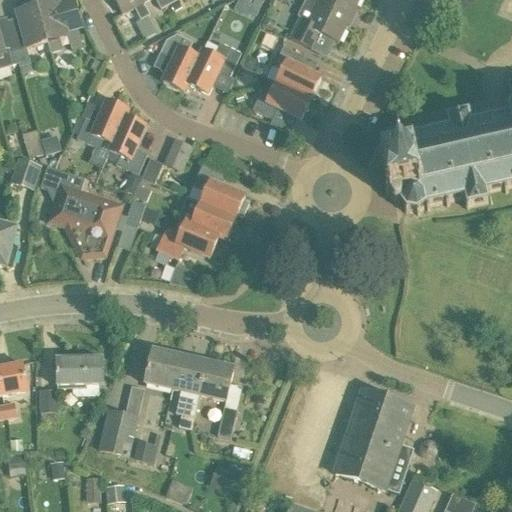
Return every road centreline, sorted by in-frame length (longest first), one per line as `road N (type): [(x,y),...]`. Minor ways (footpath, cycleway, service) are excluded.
road 1 (unclassified): [(310,173),(154,110),(136,93),(88,0)]
road 2 (residential): [(0,314),(116,301),(233,323),(292,321)]
road 3 (residential): [(511,412),(413,379),(346,339)]
road 4 (residential): [(336,165),(341,125),(402,0)]
